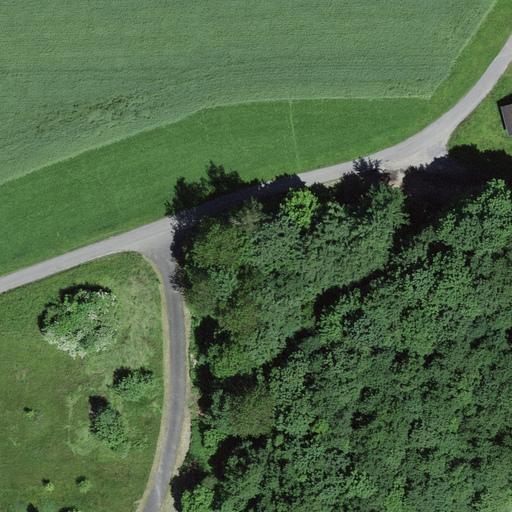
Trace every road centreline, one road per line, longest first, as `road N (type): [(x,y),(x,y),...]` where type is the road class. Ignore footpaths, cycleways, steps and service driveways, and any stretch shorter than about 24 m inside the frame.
road 1 (unclassified): [(153,237),(423,145),(474,106),(511,47)]
road 2 (unclassified): [(153,237),(167,262),(179,356),(175,425),(151,511)]
road 3 (unclassified): [(0,290),(153,237)]
